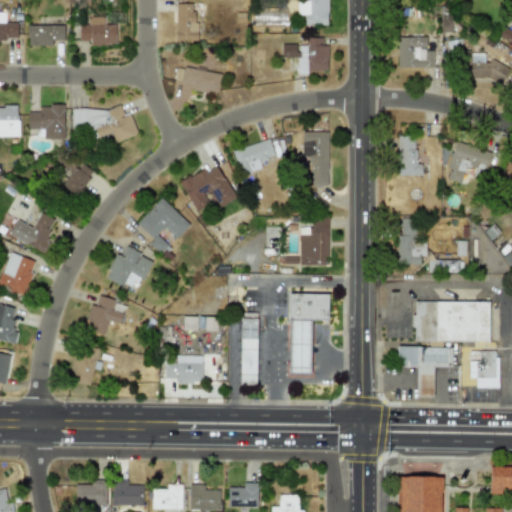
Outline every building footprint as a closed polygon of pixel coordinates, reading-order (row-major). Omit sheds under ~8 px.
[(325,0),(296,0),(296,14),(303,14),(303,24),(326,24),(325,0)] [(194,3),(174,3),(174,40),(194,41),(194,3)] [(16,22),(4,22),(4,12),(0,12),(0,38),(16,38),(16,22)] [(107,13),(108,23),(124,22),(123,12),(107,13)] [(78,41),(89,41),(89,45),(115,45),(115,24),(104,24),(104,17),(87,17),(87,24),(78,24),(78,41)] [(62,25),(26,25),(26,45),(52,45),(52,40),(63,40),(62,25)] [(511,33),(502,27),(497,35),(511,45),(511,33)] [(397,67),(432,67),(432,49),(425,49),(425,36),(396,37),(397,67)] [(280,57),(296,57),(296,72),(326,72),(326,45),(321,45),(321,37),(305,37),(305,45),(296,45),(296,44),(280,43),(280,57)] [(483,53),(465,53),(466,77),(488,77),(500,84),(508,69),(491,59),(489,62),(483,62),(483,53)] [(220,74),(176,65),(172,83),(216,92),(220,74)] [(62,104),(38,105),(38,111),(26,111),(26,129),(42,128),(42,139),(63,138),(62,104)] [(70,108),(70,133),(81,133),(84,141),(110,132),(113,142),(136,134),(128,112),(122,114),(119,104),(108,108),(70,108)] [(0,136),(17,136),(17,107),(0,107),(0,136)] [(326,131),(300,132),(301,156),(306,156),(307,185),(327,185),(326,131)] [(414,163),(414,135),(396,135),(397,175),(420,174),(420,163),(414,163)] [(231,150),(239,176),(249,173),(246,164),(273,155),(268,138),(231,150)] [(459,184),(464,166),(483,172),(489,151),(455,141),(443,179),(459,184)] [(74,195),(92,172),(79,162),(61,184),(74,195)] [(234,198),(215,165),(205,172),(202,167),(178,182),(195,210),(211,200),(216,209),(234,198)] [(188,224),(159,197),(135,223),(151,238),(162,226),(175,238),(188,224)] [(16,218),(8,233),(42,253),(48,243),(46,242),(48,238),(46,237),(49,231),(48,230),(53,220),(39,213),(31,227),(16,218)] [(298,265),(326,265),(326,216),(310,216),(310,227),(297,227),(298,265)] [(399,217),(399,235),(396,235),(395,263),(419,264),(419,256),(424,256),(424,241),(417,240),(417,218),(399,217)] [(151,261),(124,246),(119,255),(115,253),(103,276),(120,285),(128,271),(142,278),(151,261)] [(0,271),(0,286),(21,295),(34,262),(8,251),(0,271)] [(326,322),(326,295),(287,294),(287,321),(310,321),(326,322)] [(104,334),(107,321),(118,324),(121,312),(111,310),(113,299),(96,295),(94,305),(87,304),(82,329),(104,334)] [(487,302),(413,300),(412,340),(487,341),(487,302)] [(13,308),(0,305),(0,340),(13,343),(15,332),(13,331),(13,327),(11,326),(12,320),(11,319),(13,308)] [(255,318),(239,318),(238,381),(254,381),(255,318)] [(310,321),(309,376),(286,375),(287,321),(310,321)] [(432,395),(432,366),(450,367),(450,347),(410,347),(410,341),(395,341),(394,366),(415,366),(415,395),(432,395)] [(88,385),(97,349),(77,344),(68,380),(88,385)] [(496,386),(496,349),(459,350),(459,387),(496,386)] [(0,382),(5,383),(9,354),(0,352),(0,382)] [(174,382),(200,383),(201,355),(175,355),(174,363),(163,362),(163,378),(174,378),(174,382)] [(511,511),(511,466),(488,466),(488,492),(511,492),(511,511),(499,511),(500,508),(483,507),(482,511),(466,511),(466,507),(452,507),(451,511),(439,511),(440,476),(399,476),(398,511),(511,511)] [(75,484),(75,505),(105,505),(105,480),(90,480),(90,485),(75,484)] [(111,480),(110,505),(141,506),(142,485),(127,485),(127,481),(111,480)] [(256,507),(256,483),(242,482),(242,487),(227,487),(226,507),(256,507)] [(181,509),(181,484),(165,484),(165,489),(151,489),(150,509),(181,509)] [(188,510),(219,509),(218,489),(204,490),(204,485),(188,485),(188,510)] [(0,511),(11,511),(11,500),(4,500),(4,489),(0,489),(0,511)] [(301,511),(302,510),(297,510),(297,495),(277,495),(278,506),(269,506),(269,511),(301,511)]
